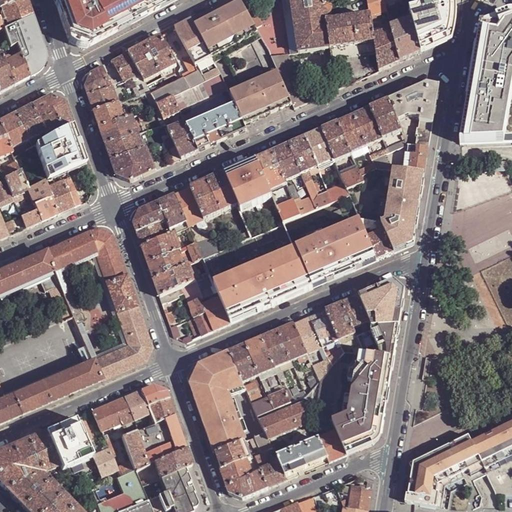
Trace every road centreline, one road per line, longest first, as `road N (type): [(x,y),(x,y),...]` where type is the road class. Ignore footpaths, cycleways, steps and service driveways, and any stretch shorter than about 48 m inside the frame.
road 1 (trunk): [(484,0),(387,511)]
road 2 (trunk): [(388,511),(485,0)]
road 3 (residential): [(459,58),(118,207)]
road 4 (residential): [(425,260),(174,367)]
road 5 (residential): [(425,260),(459,58)]
road 6 (residential): [(393,456),(425,260)]
road 7 (residential): [(0,444),(174,367)]
road 8 (residential): [(174,367),(118,207)]
road 9 (residential): [(213,0),(72,77)]
road 10 (residential): [(224,511),(174,367)]
road 11 (residential): [(256,511),(393,456)]
road 12 (residential): [(118,207),(72,77)]
road 13 (residential): [(118,207),(0,259)]
